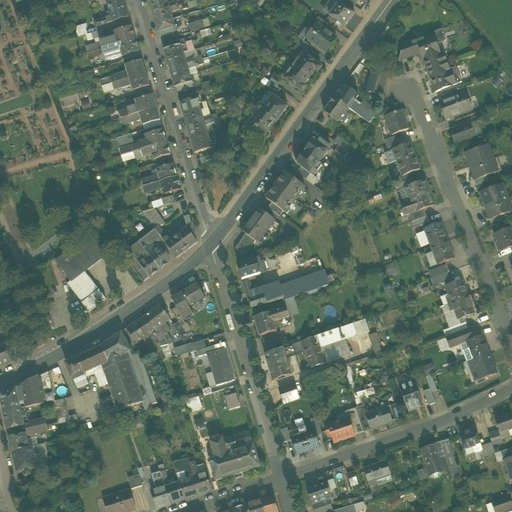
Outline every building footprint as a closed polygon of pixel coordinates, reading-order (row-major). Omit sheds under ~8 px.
[(129,17),(123,0),(105,0),(111,17),(113,22),(129,17)] [(168,5),(167,0),(150,6),(153,14),(169,9),(168,5)] [(329,16),(339,2),(336,0),(331,0),(323,11),(329,16)] [(345,0),(342,4),(351,11),(355,6),(346,0),(345,0)] [(44,1),(34,4),(37,13),(47,9),(44,1)] [(192,2),(187,3),(189,10),(198,7),(196,1),(192,2)] [(340,24),(345,27),(355,14),(351,11),(342,4),(339,2),(329,16),(337,22),(340,24)] [(172,19),(170,13),(169,9),(153,14),(156,24),(172,19)] [(96,27),(113,22),(111,17),(94,22),(96,27)] [(315,22),(325,30),(329,25),(318,18),(315,22)] [(175,27),(172,19),(156,24),(158,33),(175,28),(175,27)] [(208,19),(201,21),(203,29),(210,27),(208,19)] [(189,25),(191,32),(203,29),(201,21),(189,25)] [(239,22),(228,26),(231,33),(241,30),(239,22)] [(306,38),(325,53),(336,38),(325,30),(315,22),(309,30),(308,31),(312,34),(308,39),(306,38)] [(78,38),(82,36),(88,34),(86,30),(87,24),(77,27),(76,33),(78,38)] [(177,26),(175,27),(175,28),(158,33),(160,37),(179,31),(177,26)] [(114,32),(116,37),(118,44),(135,39),(132,27),(114,32)] [(298,37),(303,41),(306,38),(308,39),(312,34),(308,31),(309,30),(305,27),(298,37)] [(209,29),(200,32),(201,38),(211,35),(209,29)] [(92,33),(94,40),(105,37),(103,30),(92,33)] [(437,35),(431,37),(434,45),(436,44),(437,45),(445,42),(442,35),(443,34),(442,30),(441,31),(441,32),(437,33),(437,35)] [(84,43),(94,40),(92,33),(88,34),(82,36),(84,43)] [(50,36),(41,39),(44,48),(53,45),(50,36)] [(102,49),(118,44),(116,37),(107,40),(100,42),(100,43),(102,49)] [(294,42),(304,50),(308,45),(303,41),(298,37),(294,42)] [(440,55),(437,45),(436,44),(434,45),(431,37),(417,42),(424,62),(441,55),(440,55)] [(135,39),(118,44),(120,51),(122,57),(139,52),(135,39)] [(241,40),(233,42),(235,49),(243,47),(241,40)] [(163,46),(164,51),(180,46),(181,46),(183,45),(182,41),(163,46)] [(192,41),(185,43),(188,52),(195,50),(192,41)] [(421,58),(424,62),(417,42),(403,47),(400,61),(403,59),(408,58),(413,57),(416,56),(421,58)] [(102,49),(100,43),(95,44),(85,47),(87,54),(101,49),(102,49)] [(104,56),(120,51),(118,44),(102,49),(101,49),(103,55),(104,56)] [(183,54),(181,46),(180,46),(164,51),(166,59),(183,54)] [(103,55),(101,49),(87,54),(89,59),(103,55)] [(188,52),(186,53),(189,60),(194,58),(198,57),(196,50),(195,50),(188,52)] [(122,57),(120,51),(104,56),(105,60),(108,61),(122,57)] [(170,70),(186,65),(185,61),(183,54),(166,59),(170,70)] [(321,67),(303,54),(301,57),(294,67),(309,78),(315,72),(317,73),(321,67)] [(444,54),(440,55),(441,55),(424,62),(428,73),(448,66),(444,54)] [(125,66),(127,72),(129,79),(146,73),(142,61),(125,66)] [(189,75),(187,68),(186,65),(170,70),(173,80),(189,75)] [(196,66),(187,68),(189,75),(198,73),(196,66)] [(428,73),(430,78),(431,77),(447,71),(450,70),(448,66),(428,73)] [(304,85),(309,78),(294,67),(286,76),(284,79),(302,93),(307,87),(304,85)] [(450,70),(447,71),(452,86),(462,83),(456,68),(450,70)] [(442,90),(452,86),(447,71),(431,77),(434,86),(433,86),(435,93),(442,90)] [(112,84),(129,79),(127,72),(117,75),(110,77),(112,84)] [(146,73),(129,79),(131,86),(133,91),(150,86),(146,73)] [(366,92),(382,96),(387,79),(370,74),(366,92)] [(192,83),(189,75),(173,80),(175,88),(192,83)] [(270,81),(278,87),(282,82),(273,76),(270,81)] [(66,79),(68,86),(75,84),(73,77),(66,79)] [(100,80),(102,87),(104,86),(112,84),(110,77),(100,80)] [(503,82),(497,77),(491,84),(497,89),(503,82)] [(121,89),(131,86),(129,79),(112,84),(114,90),(121,88),(121,89)] [(194,82),(192,83),(175,88),(177,93),(196,87),(194,82)] [(201,84),(204,91),(212,89),(210,82),(201,84)] [(268,87),(277,94),(281,90),(271,83),(268,87)] [(106,93),(114,90),(112,84),(104,86),(106,93)] [(334,98),(348,108),(354,100),(358,95),(344,85),(334,98)] [(445,96),(451,94),(454,92),(452,86),(442,90),(444,96),(445,96)] [(464,89),(454,92),(451,94),(453,99),(463,95),(463,96),(466,95),(464,89)] [(190,101),(199,99),(197,93),(189,95),(190,101)] [(439,104),(445,120),(469,110),(463,96),(463,95),(453,99),(447,101),(439,104)] [(135,101),(137,106),(139,113),(156,108),(153,96),(135,101)] [(265,108),(260,104),(256,109),(276,123),(288,107),(283,104),(278,100),(273,96),(270,100),(265,108)] [(265,96),(260,104),(265,108),(270,100),(265,96)] [(344,113),(348,108),(334,98),(324,112),(330,117),(328,119),(332,122),(333,120),(338,123),(340,120),(344,122),(348,116),(344,113)] [(180,104),(181,109),(198,104),(200,103),(199,99),(190,101),(180,104)] [(348,108),(363,119),(368,113),(360,107),(359,108),(355,105),(354,100),(348,108)] [(361,105),(354,100),(355,105),(359,108),(360,107),(368,113),(370,110),(372,107),(364,101),(361,105)] [(89,101),(81,104),(84,111),(92,109),(89,101)] [(198,104),(200,112),(208,109),(206,102),(200,103),(198,104)] [(200,112),(198,104),(181,109),(184,117),(200,112)] [(137,106),(127,109),(129,116),(139,113),(137,106)] [(156,108),(139,113),(141,120),(143,126),(160,120),(156,108)] [(269,132),(276,123),(256,109),(256,108),(251,115),(254,117),(245,128),(255,136),(257,134),(260,136),(264,139),(269,132)] [(123,118),(129,116),(127,109),(118,112),(120,119),(123,118)] [(210,116),(208,109),(200,112),(202,118),(210,116)] [(370,110),(368,113),(363,119),(369,124),(376,114),(370,110)] [(385,118),(392,136),(409,130),(402,111),(385,118)] [(187,128),(204,122),(202,118),(200,112),(184,117),(187,128)] [(132,123),(141,120),(139,113),(129,116),(123,118),(125,125),(131,123),(132,123)] [(143,126),(144,130),(162,125),(160,120),(143,126)] [(477,121),(469,124),(474,137),(482,134),(477,121)] [(207,133),(205,126),(204,122),(187,128),(190,138),(207,133)] [(212,124),(205,126),(207,133),(213,131),(214,131),(212,124)] [(450,132),(455,145),(474,137),(469,124),(450,132)] [(146,135),(147,140),(150,148),(166,142),(166,140),(163,130),(146,135)] [(213,131),(207,133),(211,146),(217,144),(213,131)] [(207,133),(190,138),(194,151),(211,146),(207,133)] [(116,139),(119,149),(134,145),(131,134),(116,139)] [(334,143),(339,146),(349,154),(353,148),(338,137),(334,143)] [(385,142),(386,146),(397,142),(395,138),(385,142)] [(139,143),(141,150),(150,148),(147,140),(139,143)] [(306,150),(305,152),(320,163),(330,149),(319,141),(317,144),(313,141),(310,145),(307,146),(305,149),(306,150)] [(166,142),(150,148),(152,155),(153,160),(171,155),(168,146),(167,146),(166,142)] [(399,149),(397,142),(386,146),(389,152),(389,154),(394,152),(393,151),(399,149)] [(133,153),(141,150),(139,143),(134,145),(119,149),(121,156),(125,155),(133,153)] [(397,161),(398,163),(415,157),(410,145),(399,149),(393,151),(394,152),(397,161)] [(344,160),(349,154),(339,146),(334,153),(344,160)] [(475,180),(475,181),(487,177),(496,173),(491,162),(493,161),(488,147),(465,155),(475,180)] [(150,148),(141,150),(143,157),(143,158),(152,155),(150,148)] [(135,159),(143,157),(141,150),(133,153),(135,159)] [(226,157),(236,164),(240,159),(227,150),(226,157)] [(323,166),(320,163),(305,152),(303,154),(301,154),(300,157),(300,159),(296,164),(302,168),(310,175),(311,175),(314,171),(317,173),(323,166)] [(389,154),(389,152),(384,154),(388,165),(397,161),(394,152),(389,154)] [(125,155),(127,161),(135,159),(133,153),(125,155)] [(200,159),(201,165),(215,161),(213,155),(200,159)] [(86,156),(80,158),(83,168),(89,166),(86,156)] [(420,171),(415,157),(398,163),(403,177),(410,175),(420,171)] [(493,161),(491,162),(496,173),(502,171),(497,159),(493,161)] [(155,165),(156,170),(167,166),(166,162),(155,165)] [(156,170),(158,175),(160,182),(177,177),(173,164),(167,166),(156,170)] [(297,174),(306,181),(310,175),(302,168),(297,174)] [(310,175),(306,181),(313,186),(318,180),(314,177),(317,173),(314,171),(311,175),(310,175)] [(283,211),(286,214),(305,188),(285,173),(266,199),(272,203),(283,211)] [(144,187),(160,182),(158,175),(154,177),(142,180),(142,182),(144,187)] [(395,181),(396,185),(412,179),(410,175),(403,177),(395,181)] [(177,177),(160,182),(162,189),(164,194),(172,192),(181,189),(177,177)] [(473,181),(475,187),(489,182),(487,177),(475,181),(475,180),(473,181)] [(414,186),(412,179),(396,185),(399,192),(414,186)] [(146,194),(162,189),(160,182),(144,187),(146,194)] [(399,192),(403,204),(410,201),(429,194),(425,182),(414,186),(399,192)] [(492,190),(489,182),(475,187),(478,196),(480,195),(480,194),(492,190)] [(480,195),(490,221),(511,213),(506,201),(508,200),(503,186),(492,190),(480,194),(480,195)] [(429,194),(410,201),(414,210),(415,213),(424,210),(434,206),(429,194)] [(161,200),(163,206),(176,203),(174,196),(161,200)] [(163,206),(161,200),(152,203),(154,209),(163,206)] [(406,212),(414,210),(410,201),(403,204),(406,212)] [(268,208),(279,217),(283,211),(272,203),(268,208)] [(142,213),(154,228),(157,226),(158,226),(165,224),(154,209),(142,213)] [(187,226),(187,228),(192,225),(187,209),(182,210),(184,217),(186,216),(187,218),(184,218),(186,224),(189,224),(189,226),(187,226)] [(255,241),(258,243),(274,221),(258,209),(242,231),(246,234),(255,241)] [(409,215),(412,222),(427,217),(424,210),(415,213),(414,210),(406,212),(405,213),(406,216),(409,215)] [(429,223),(427,217),(412,222),(414,229),(429,223)] [(430,244),(431,247),(447,241),(440,223),(424,229),(425,231),(430,244)] [(170,250),(176,259),(197,243),(193,237),(195,236),(192,225),(187,228),(169,241),(165,244),(170,250)] [(161,237),(165,244),(169,241),(163,234),(162,235),(160,233),(162,232),(158,226),(157,226),(154,228),(155,230),(161,237)] [(500,252),(500,253),(511,248),(511,232),(510,228),(493,235),(496,243),(494,244),(497,252),(500,252)] [(63,272),(71,282),(71,283),(85,272),(113,251),(97,230),(55,262),(60,268),(63,272)] [(139,242),(145,250),(150,245),(157,240),(161,237),(155,230),(141,241),(139,242)] [(430,244),(425,231),(416,235),(421,248),(430,244)] [(246,234),(242,239),(252,246),(255,241),(246,234)] [(162,247),(166,253),(170,250),(165,244),(161,237),(157,240),(160,243),(159,244),(162,247)] [(248,251),(252,246),(242,239),(239,244),(248,251)] [(454,259),(447,241),(431,247),(433,252),(438,266),(454,259)] [(134,257),(139,254),(145,250),(139,242),(137,244),(129,250),(134,257)] [(246,255),(248,251),(239,244),(235,249),(244,255),(246,255)] [(155,252),(150,245),(145,250),(150,256),(155,252)] [(160,248),(155,252),(150,256),(160,271),(171,263),(164,254),(160,248)] [(134,257),(133,258),(141,269),(149,279),(150,278),(160,271),(150,256),(145,250),(134,257)] [(431,268),(438,266),(433,252),(426,255),(431,268)] [(136,272),(141,269),(133,258),(130,254),(125,257),(133,268),(136,272)] [(240,264),(245,280),(257,276),(262,274),(261,270),(265,269),(263,261),(259,263),(257,259),(240,264)] [(393,263),(383,267),(387,277),(397,274),(393,263)] [(136,272),(144,282),(150,278),(139,264),(133,268),(136,272)] [(429,272),(431,279),(449,272),(447,266),(429,272)] [(282,285),(284,290),(325,278),(328,286),(330,285),(325,270),(282,285)] [(99,291),(85,272),(71,283),(71,282),(67,284),(82,303),(89,313),(106,300),(99,290),(99,291)] [(452,280),(449,272),(431,279),(434,287),(452,280)] [(243,280),(247,294),(254,292),(254,290),(251,280),(257,278),(257,276),(245,280),(243,280)] [(282,291),(274,293),(277,301),(283,299),(284,302),(294,298),(328,286),(325,278),(284,290),(282,291)] [(449,295),(452,303),(468,297),(462,280),(446,286),(449,295)] [(279,282),(254,290),(254,292),(256,299),(274,293),(282,291),(279,282)] [(176,308),(183,320),(190,315),(186,308),(188,307),(193,304),(203,298),(204,299),(205,299),(197,285),(178,295),(183,304),(176,308)] [(256,299),(254,292),(247,294),(249,301),(256,299)] [(250,302),(251,309),(277,301),(274,293),(256,299),(249,301),(249,302),(250,302)] [(183,304),(178,295),(171,300),(176,308),(183,304)] [(452,303),(449,295),(440,298),(443,307),(452,303)] [(475,314),(468,297),(452,303),(459,320),(475,314)] [(299,314),(294,298),(284,302),(286,309),(289,317),(299,314)] [(459,320),(452,303),(443,307),(441,308),(449,329),(454,328),(461,325),(459,320)] [(160,305),(143,318),(153,333),(159,329),(166,323),(170,320),(160,305)] [(171,311),(178,322),(179,322),(183,320),(176,308),(171,311)] [(254,319),(260,336),(277,331),(274,322),(289,317),(286,309),(254,319)] [(379,315),(373,317),(376,326),(382,324),(379,315)] [(136,344),(150,335),(153,333),(143,318),(126,330),(136,344)] [(342,336),(343,340),(356,336),(357,338),(370,334),(365,320),(353,324),(356,332),(342,336)] [(182,327),(179,322),(178,322),(173,326),(183,341),(188,337),(186,333),(182,327)] [(166,323),(159,329),(163,336),(166,334),(171,331),(166,323)] [(187,323),(182,327),(186,333),(191,330),(187,323)] [(456,334),(469,329),(466,323),(461,325),(454,328),(456,334)] [(353,324),(340,329),(342,336),(356,332),(353,324)] [(456,334),(454,328),(449,329),(444,331),(447,338),(456,334)] [(153,333),(160,344),(162,347),(173,344),(166,334),(163,336),(159,329),(153,333)] [(343,340),(342,336),(340,329),(317,337),(321,348),(343,340)] [(473,340),(469,329),(456,334),(447,338),(451,349),(461,345),(467,343),(473,340)] [(121,333),(130,348),(134,346),(136,344),(126,330),(121,333)] [(101,347),(108,363),(127,354),(131,352),(132,352),(130,348),(121,333),(113,339),(101,347)] [(160,344),(153,333),(150,335),(151,337),(149,339),(155,348),(160,344)] [(375,334),(368,336),(375,355),(381,353),(375,334)] [(265,342),(269,354),(283,349),(286,348),(282,336),(265,342)] [(193,344),(188,337),(183,341),(186,345),(193,344)] [(317,337),(302,342),(305,352),(311,369),(326,363),(322,352),(321,348),(317,337)] [(467,343),(469,349),(473,360),(489,354),(483,337),(473,340),(467,343)] [(321,348),(322,352),(330,350),(334,361),(349,356),(343,340),(321,348)] [(186,345),(186,346),(188,352),(188,353),(204,349),(202,341),(193,344),(186,345)] [(10,342),(0,345),(0,366),(16,360),(15,359),(10,342)] [(295,356),(305,352),(302,342),(291,346),(295,356)] [(225,343),(214,346),(216,352),(225,349),(226,349),(225,343)] [(469,349),(467,343),(461,345),(463,351),(469,349)] [(173,344),(162,347),(163,349),(166,359),(176,356),(174,349),(173,344)] [(139,352),(134,346),(130,348),(132,352),(131,352),(133,355),(139,352)] [(174,349),(176,356),(188,352),(186,346),(174,349)] [(214,346),(197,351),(198,357),(207,355),(216,352),(214,346)] [(286,359),(295,356),(291,346),(286,348),(283,349),(286,359)] [(84,374),(85,374),(102,366),(108,363),(101,347),(77,358),(77,359),(84,374)] [(216,385),(217,386),(234,380),(225,349),(216,352),(207,355),(208,357),(210,366),(213,373),(216,385)] [(265,355),(273,381),(291,375),(286,359),(283,349),(269,354),(265,355)] [(467,362),(473,360),(469,349),(463,351),(467,362)] [(326,363),(334,361),(330,350),(322,352),(326,363)] [(144,402),(142,403),(146,412),(153,409),(151,405),(157,404),(143,363),(139,352),(133,355),(131,352),(127,354),(144,402)] [(102,366),(108,385),(118,412),(142,403),(144,402),(127,354),(108,363),(102,366)] [(497,374),(489,354),(473,360),(467,362),(475,383),(497,374)] [(210,366),(208,357),(202,359),(204,368),(210,366)] [(66,364),(74,381),(85,376),(85,374),(84,374),(77,359),(66,364)] [(475,383),(467,362),(461,364),(466,375),(469,374),(472,384),(475,383)] [(432,363),(422,367),(426,377),(435,373),(432,363)] [(95,374),(100,387),(108,385),(102,366),(85,374),(85,376),(86,378),(95,374)] [(210,387),(216,385),(213,373),(206,375),(210,387)] [(43,375),(37,378),(27,383),(21,386),(22,386),(22,387),(16,388),(21,409),(24,409),(54,402),(55,402),(50,378),(44,379),(43,375)] [(430,389),(432,393),(438,391),(432,375),(425,378),(430,389)] [(86,378),(85,376),(74,381),(75,384),(87,379),(86,378)] [(388,378),(381,376),(379,383),(386,385),(388,378)] [(87,379),(75,384),(78,390),(89,384),(87,379)] [(399,387),(403,398),(411,395),(410,393),(417,390),(414,382),(399,387)] [(279,388),(284,404),(299,399),(293,384),(279,388)] [(211,387),(202,390),(204,396),(213,393),(211,387)] [(3,413),(21,409),(16,388),(2,395),(1,398),(0,400),(3,413)] [(423,392),(429,406),(435,403),(432,393),(430,389),(423,392)] [(423,406),(417,390),(410,393),(411,395),(403,398),(408,411),(423,406)] [(225,397),(229,411),(240,407),(236,394),(225,397)] [(375,394),(368,397),(370,404),(377,401),(375,394)] [(185,401),(189,412),(202,408),(199,397),(185,401)] [(54,402),(58,419),(69,417),(65,399),(55,402),(54,402)] [(396,405),(387,408),(391,421),(400,418),(396,405)] [(356,409),(356,410),(362,431),(371,428),(367,414),(364,406),(356,409)] [(371,428),(372,430),(392,424),(391,421),(387,408),(367,414),(371,428)] [(25,427),(23,421),(21,409),(3,413),(7,431),(25,427)] [(353,434),(362,431),(356,410),(346,413),(346,414),(347,415),(348,420),(350,425),(353,434)] [(347,415),(346,414),(336,417),(338,423),(348,420),(347,415)] [(499,431),(500,434),(509,431),(511,430),(511,419),(510,414),(495,419),(499,431)] [(139,416),(132,418),(135,426),(142,424),(139,416)] [(205,429),(202,418),(194,421),(197,431),(205,429)] [(27,424),(28,429),(45,426),(44,420),(27,424)] [(333,436),(335,442),(354,436),(353,434),(350,425),(348,420),(338,423),(330,426),(330,427),(326,428),(329,437),(333,436)] [(322,435),(318,424),(312,425),(314,431),(315,431),(317,437),(322,435)] [(45,426),(28,429),(29,435),(36,434),(46,432),(45,426)] [(289,433),(290,439),(308,433),(306,427),(289,433)] [(281,431),(284,443),(291,440),(290,439),(289,433),(287,429),(281,431)] [(465,450),(473,448),(480,445),(475,430),(460,435),(465,450)] [(314,431),(308,433),(290,439),(291,440),(296,456),(320,448),(317,437),(315,431),(314,431)] [(489,435),(491,442),(493,447),(503,444),(502,439),(500,434),(499,431),(489,435)] [(511,436),(509,431),(500,434),(502,439),(511,436)] [(9,438),(12,453),(30,449),(29,448),(27,436),(26,434),(9,438)] [(29,435),(27,436),(29,448),(33,448),(38,446),(36,434),(29,435)] [(210,464),(215,482),(233,476),(242,473),(260,468),(251,439),(225,447),(222,438),(209,442),(215,460),(212,461),(213,464),(210,464)] [(446,466),(447,469),(457,466),(448,439),(439,441),(442,450),(445,459),(447,466),(446,466)] [(495,454),(493,447),(491,442),(480,445),(482,452),(483,458),(495,454)] [(38,446),(33,448),(35,456),(37,456),(38,459),(43,458),(42,456),(46,455),(44,444),(38,446)] [(421,450),(425,466),(439,461),(445,459),(442,450),(437,452),(435,445),(421,450)] [(482,452),(480,445),(473,448),(475,453),(475,454),(482,452)] [(33,448),(29,448),(30,449),(12,453),(17,474),(23,472),(24,477),(41,474),(38,464),(44,462),(43,458),(38,459),(37,456),(35,456),(33,448)] [(475,453),(473,448),(465,450),(467,456),(475,453)] [(511,448),(500,452),(503,461),(505,461),(505,460),(511,458),(511,448)] [(483,458),(482,452),(475,454),(477,461),(484,459),(483,458)] [(498,463),(503,461),(500,452),(495,454),(498,463)] [(186,477),(187,480),(194,478),(190,464),(188,459),(172,464),(176,474),(183,472),(185,478),(186,477)] [(447,466),(445,459),(439,461),(442,472),(447,470),(447,469),(446,466),(447,466)] [(364,469),(369,483),(377,481),(391,476),(386,461),(364,469)] [(442,472),(439,461),(425,466),(426,468),(428,476),(442,472)] [(190,464),(194,478),(199,476),(196,467),(194,462),(190,464)] [(199,476),(206,474),(207,474),(204,465),(196,467),(199,476)] [(460,479),(457,466),(447,469),(447,470),(451,481),(460,479)] [(428,476),(426,468),(417,471),(420,481),(429,478),(428,476)] [(160,473),(165,487),(169,486),(168,480),(165,471),(160,473)] [(151,475),(156,490),(165,487),(160,473),(160,472),(151,475)] [(176,474),(179,483),(187,480),(186,477),(185,478),(183,472),(176,474)] [(347,474),(351,485),(357,483),(354,472),(347,474)] [(128,478),(132,490),(143,486),(139,474),(128,478)] [(206,474),(199,476),(194,478),(200,495),(212,491),(206,474)] [(391,476),(377,481),(378,485),(379,486),(393,481),(391,476)] [(200,495),(194,478),(187,480),(179,483),(184,500),(200,495)] [(18,481),(20,488),(29,486),(28,479),(18,481)] [(326,482),(329,491),(335,489),(333,480),(326,482)] [(307,489),(312,506),(329,500),(332,499),(329,491),(326,482),(307,489)] [(179,483),(169,486),(165,487),(170,505),(184,500),(179,483)] [(156,490),(151,492),(157,509),(170,505),(165,487),(156,490)] [(102,499),(106,511),(129,511),(136,510),(129,490),(102,499)] [(371,493),(363,495),(365,502),(373,500),(371,493)] [(402,503),(397,495),(387,501),(392,509),(402,503)] [(278,511),(274,496),(260,501),(264,511),(278,511)] [(494,511),(503,511),(511,509),(511,506),(509,496),(492,502),(492,503),(494,511)] [(347,501),(349,507),(354,505),(360,503),(358,497),(347,501)] [(314,511),(331,511),(332,511),(333,511),(329,500),(312,506),(314,511)] [(248,511),(264,511),(260,501),(246,505),(248,511)] [(360,503),(354,505),(355,511),(359,511),(365,509),(363,503),(360,503)]
